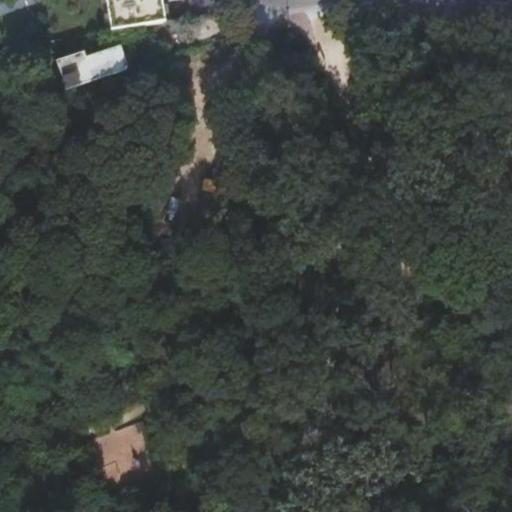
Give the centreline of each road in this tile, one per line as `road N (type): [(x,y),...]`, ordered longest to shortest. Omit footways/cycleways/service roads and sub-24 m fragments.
road 1 (track): [(511,442),(485,392),(424,327),(370,179)]
road 2 (track): [(340,252),(320,511)]
road 3 (track): [(370,179),(309,22),(324,0)]
road 4 (track): [(511,106),(444,123),(370,179)]
